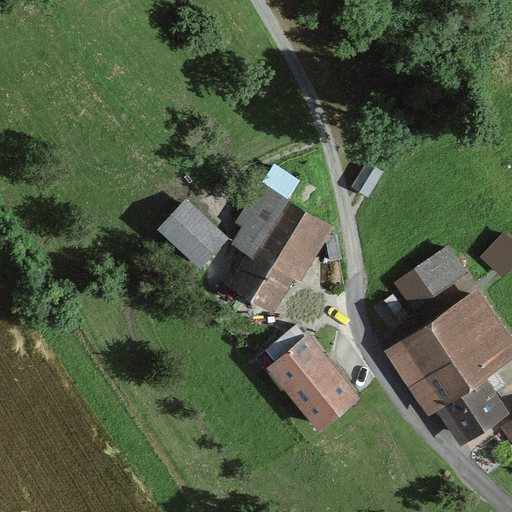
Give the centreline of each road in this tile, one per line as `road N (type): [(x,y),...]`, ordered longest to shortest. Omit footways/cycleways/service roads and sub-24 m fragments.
road 1 (track): [(355,315),(343,224),(319,139),(249,0)]
road 2 (residential): [(355,315),(399,391),(511,508)]
